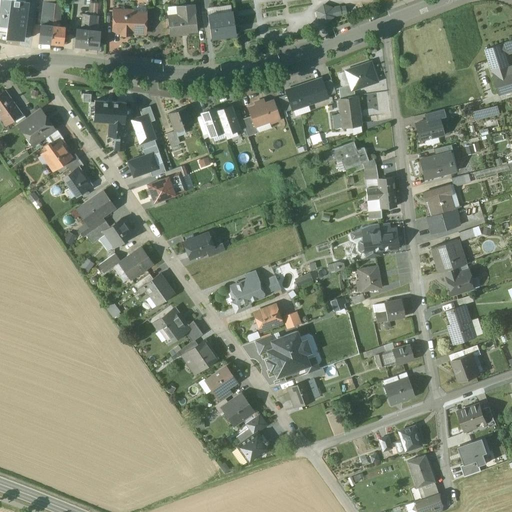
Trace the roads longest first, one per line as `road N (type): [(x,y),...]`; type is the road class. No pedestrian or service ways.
road 1 (residential): [(50,58),(48,85),(307,451)]
road 2 (residential): [(384,23),(431,404)]
road 3 (residential): [(384,23),(268,67),(203,76),(50,58)]
road 4 (track): [(138,511),(307,451)]
road 5 (residential): [(431,404),(307,451)]
